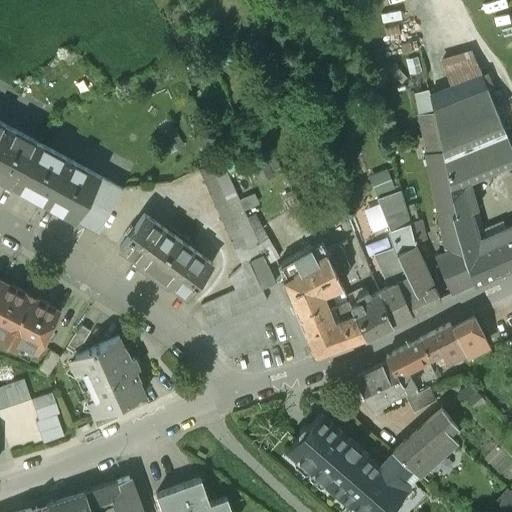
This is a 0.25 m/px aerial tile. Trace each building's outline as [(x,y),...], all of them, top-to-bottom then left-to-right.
[(471,51),(438,60),(447,88),(429,93),(434,110),(487,88),(471,51)] [(487,88),(434,110),(442,151),(449,185),(468,181),(511,162),(511,130),(505,133),(487,88)] [(38,142),(0,121),(0,178),(14,186),(38,142)] [(100,176),(38,142),(14,186),(76,219),(100,176)] [(444,251),(434,256),(451,294),(473,284),(460,257),(451,214),(455,213),(449,185),(442,151),(425,154),(444,251)] [(220,160),(199,170),(228,232),(248,223),(220,160)] [(373,193),(392,187),(385,167),(367,173),(373,193)] [(100,176),(76,219),(100,232),(124,189),(100,176)] [(468,181),(449,185),(455,213),(469,211),(474,210),(468,181)] [(511,225),(476,240),(469,211),(455,213),(451,214),(460,257),(473,284),(511,266),(511,225)] [(179,238),(145,215),(122,248),(139,261),(138,262),(154,273),(179,238)] [(418,219),(408,222),(415,244),(425,241),(418,219)] [(408,222),(389,231),(394,248),(395,252),(415,244),(408,222)] [(248,223),(228,232),(242,263),(248,260),(262,253),(258,243),(248,223)] [(280,257),(268,236),(258,243),(262,253),(263,253),(267,262),(280,257)] [(212,261),(179,238),(154,273),(169,284),(170,282),(188,295),(212,261)] [(365,292),(343,242),(324,250),(340,286),(347,301),(365,292)] [(433,285),(415,244),(395,252),(407,276),(416,294),(433,285)] [(324,292),(340,286),(324,250),(315,255),(309,245),(292,255),(299,266),(283,275),(281,276),(313,354),(364,335),(352,311),(334,319),(324,292)] [(407,276),(395,252),(394,248),(376,254),(390,284),(377,290),(383,305),(382,306),(392,322),(440,299),(433,285),(416,294),(407,276)] [(262,253),(248,260),(257,278),(260,287),(275,280),(267,262),(263,253),(262,253)] [(293,256),(277,265),(283,275),(299,266),(293,256)] [(248,260),(242,263),(242,265),(230,277),(236,288),(257,278),(248,260)] [(236,288),(200,305),(210,326),(266,299),(260,287),(257,278),(236,288)] [(11,285),(2,280),(0,283),(0,337),(17,347),(20,342),(37,350),(58,309),(48,304),(49,303),(36,296),(36,295),(26,289),(25,290),(12,284),(11,285)] [(365,292),(347,301),(352,311),(364,335),(392,322),(382,306),(383,305),(377,290),(368,295),(366,291),(365,292)] [(449,322),(420,338),(429,356),(434,354),(438,363),(462,352),(449,322)] [(80,323),(67,344),(77,350),(90,330),(80,323)] [(492,326),(470,335),(480,359),(502,351),(492,326)] [(118,335),(74,355),(81,371),(75,374),(86,399),(93,396),(100,412),(113,407),(144,393),(138,379),(139,379),(135,369),(138,367),(133,357),(130,358),(125,348),(124,348),(118,335)] [(420,338),(386,355),(388,359),(395,376),(405,393),(408,398),(418,393),(409,378),(414,376),(409,367),(429,356),(420,338)] [(50,349),(37,369),(47,375),(60,355),(50,349)] [(388,359),(354,376),(370,408),(405,393),(395,376),(388,359)] [(21,376),(0,384),(0,407),(29,397),(21,376)] [(470,383),(458,394),(469,406),(481,395),(470,383)] [(100,412),(91,416),(96,427),(118,417),(113,407),(100,412)] [(441,409),(393,452),(417,474),(454,441),(447,433),(456,426),(441,409)] [(349,438),(319,412),(308,425),(302,425),(298,430),(299,435),(287,448),(359,511),(381,511),(385,509),(390,509),(394,505),(394,499),(411,481),(417,474),(393,452),(380,466),(360,448),(361,447),(350,437),(349,438)] [(90,423),(76,429),(78,434),(92,428),(90,423)] [(141,511),(128,476),(116,480),(124,501),(119,503),(122,511),(141,511)] [(198,478),(155,494),(161,511),(229,511),(224,497),(207,503),(198,478)] [(116,480),(85,491),(93,511),(122,511),(119,503),(124,501),(116,480)] [(411,481),(394,499),(394,505),(390,509),(385,509),(381,511),(409,511),(426,495),(411,481)] [(84,491),(48,503),(48,502),(47,503),(49,511),(93,511),(85,491),(84,491)] [(511,511),(511,495),(508,491),(488,511),(511,511)]
